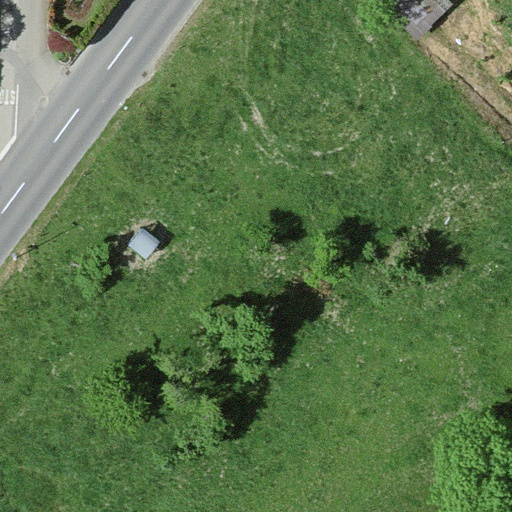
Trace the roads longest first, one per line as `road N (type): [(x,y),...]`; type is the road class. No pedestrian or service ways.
road 1 (tertiary): [(159,0),(28,176)]
road 2 (residential): [(25,0),(15,138),(28,176)]
